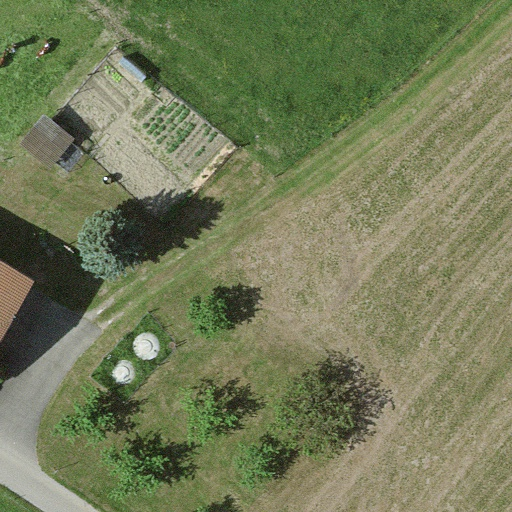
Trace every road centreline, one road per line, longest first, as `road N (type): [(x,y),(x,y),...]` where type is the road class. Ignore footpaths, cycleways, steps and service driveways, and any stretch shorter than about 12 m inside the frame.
road 1 (track): [(93,327),(306,190),(511,13)]
road 2 (residential): [(0,437),(93,327)]
